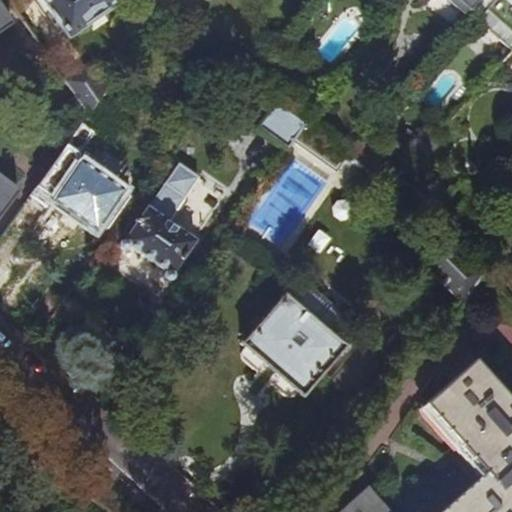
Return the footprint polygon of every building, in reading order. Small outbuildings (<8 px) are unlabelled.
[(45,0),(72,38),(125,0),(45,0)] [(145,0),(154,11),(169,0),(178,0),(190,16),(212,0),(145,0)] [(435,0),(462,23),(471,12),(481,0),(435,0)] [(511,0),(481,0),(471,12),(511,48),(511,0)] [(0,214),(18,190),(0,176),(0,33),(13,25),(0,5),(0,214)] [(91,64),(68,80),(79,96),(92,115),(94,112),(109,91),(91,64)] [(222,80),(233,87),(239,77),(229,70),(222,80)] [(239,77),(233,87),(254,102),(260,92),(248,83),(239,77)] [(92,115),(79,96),(64,107),(81,131),(92,115)] [(303,123),(277,104),(261,127),(262,128),(262,133),(281,147),(285,145),(289,149),(306,125),(303,123)] [(81,131),(34,196),(51,208),(56,201),(98,230),(102,224),(109,229),(128,202),(121,196),(125,191),(84,163),(83,160),(82,155),(84,154),(86,153),(97,138),(97,136),(96,133),(95,131),(103,119),(94,112),(92,115),(81,131)] [(347,156),(316,132),(309,143),(340,166),(346,158),(347,156)] [(374,157),(382,148),(366,134),(347,156),(390,188),(397,180),(399,179),(374,157)] [(407,169),(382,148),(374,157),(399,179),(407,169)] [(197,241),(192,238),(170,222),(186,198),(188,199),(203,179),(183,164),(151,209),(150,208),(127,240),(123,242),(122,244),(122,247),(123,249),(125,250),(127,250),(129,250),(131,248),(133,246),(169,272),(167,275),(166,277),(167,279),(168,281),(170,282),(172,282),(175,280),(176,279),(176,276),(175,273),(175,272),(197,241)] [(435,209),(397,180),(390,188),(429,218),(435,209)] [(357,247),(359,228),(338,226),(336,244),(357,247)] [(308,243),(320,252),(331,237),(319,228),(308,243)] [(422,260),(465,301),(486,273),(448,235),(422,260)] [(273,309),(244,342),(246,345),(243,349),(242,352),(241,355),(241,357),(243,360),(246,363),(278,392),(282,395),(285,397),(287,397),(290,397),(292,396),(299,391),(304,396),(322,375),(331,382),(363,344),(354,337),(356,334),(354,331),(353,328),(354,324),(327,300),(305,282),(301,284),(298,284),(295,284),(273,309)] [(511,511),(511,399),(476,359),(426,404),(491,478),(451,511),(392,511),(370,487),(366,490),(341,511),(511,511)]
